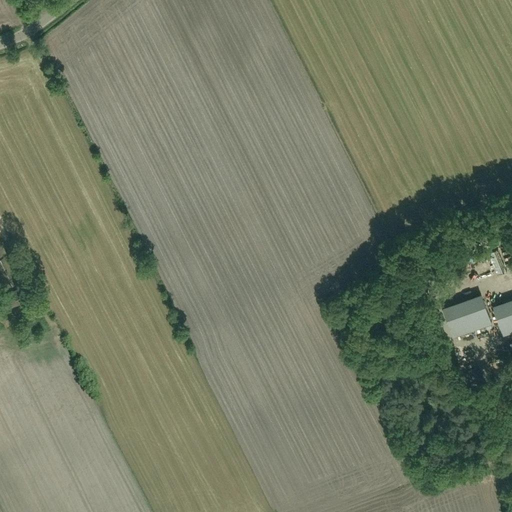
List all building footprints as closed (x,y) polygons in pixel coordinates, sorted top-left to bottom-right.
[(477,228),(481,237),(484,245),(497,275),(511,268),(511,249),(499,218),(477,228)] [(6,255),(1,243),(0,243),(0,280),(4,288),(22,279),(9,253),(6,255)] [(0,298),(6,311),(29,300),(23,288),(0,298)] [(481,293),(443,307),(453,335),(491,322),(481,293)] [(503,333),(511,330),(511,298),(493,305),(503,333)]
